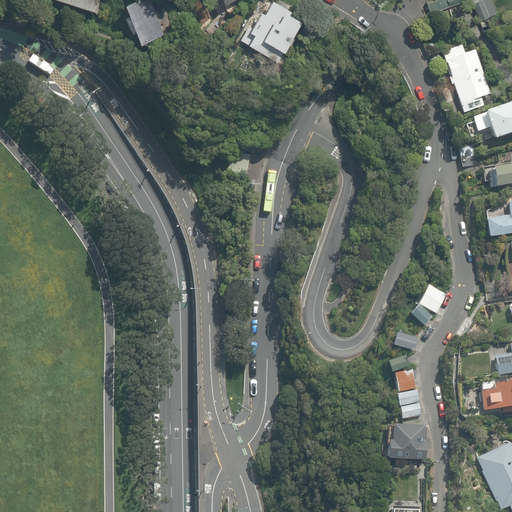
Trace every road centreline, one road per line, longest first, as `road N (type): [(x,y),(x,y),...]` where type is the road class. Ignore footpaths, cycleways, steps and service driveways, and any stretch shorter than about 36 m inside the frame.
road 1 (secondary): [(172,511),(160,239),(84,119),(29,63)]
road 2 (secondary): [(29,63),(64,61),(99,78),(181,195),(201,247),(213,397),(234,457)]
road 3 (residential): [(307,121),(351,172),(314,304),(322,339),(341,349),(362,340),(378,317),(427,176),(439,164)]
road 4 (residential): [(439,164),(449,182),(462,285),(430,366),(436,511)]
road 5 (tertiary): [(234,457),(263,417),(275,185),(307,121)]
road 6 (residential): [(344,0),(411,64),(426,95),(439,164)]
road 7 (tertiary): [(307,121),(427,0)]
